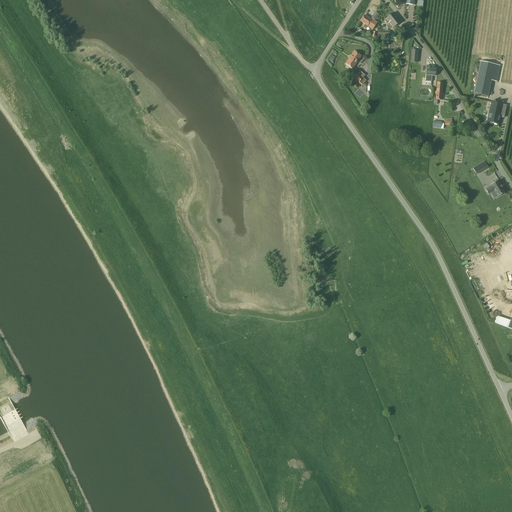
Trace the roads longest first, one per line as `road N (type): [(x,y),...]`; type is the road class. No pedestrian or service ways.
road 1 (unclassified): [(499,389),(429,239),(316,70)]
road 2 (unclassified): [(385,0),(445,75),(511,186)]
